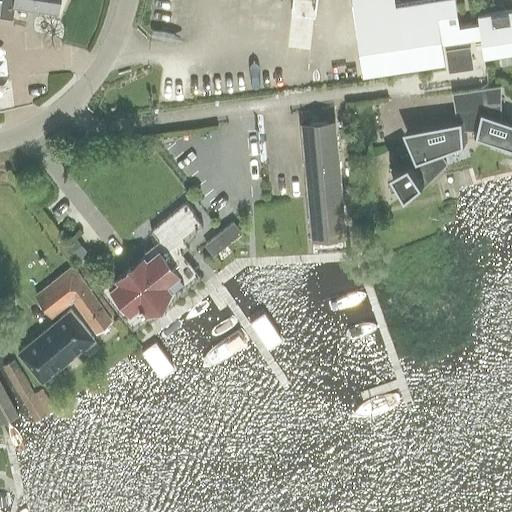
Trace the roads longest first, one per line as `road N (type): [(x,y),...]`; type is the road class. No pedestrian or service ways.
road 1 (unclassified): [(472,78),(109,129),(93,129),(65,108)]
road 2 (unclassified): [(65,108),(101,67),(128,0)]
